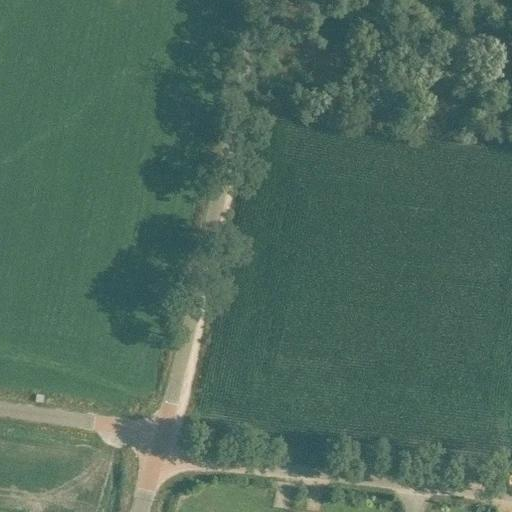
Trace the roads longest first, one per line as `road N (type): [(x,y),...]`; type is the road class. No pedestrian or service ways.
road 1 (unclassified): [(163,437),(264,0)]
road 2 (unclassified): [(511,481),(163,437)]
road 3 (unclassified): [(163,437),(0,413)]
